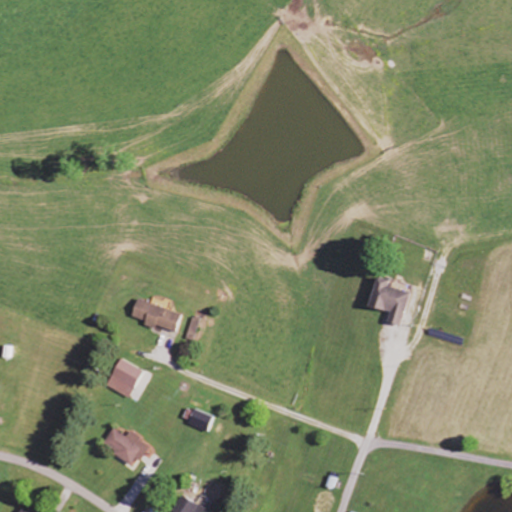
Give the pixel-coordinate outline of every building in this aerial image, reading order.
[(409,294),(386,286),(388,282),(374,277),(370,293),(375,294),(371,308),(388,313),(385,323),(398,327),(409,294)] [(176,334),(183,314),(137,299),(130,319),(176,334)] [(108,389),(131,398),(138,380),(142,382),(146,371),(119,360),(108,389)] [(216,418),(194,409),(187,424),(209,434),(216,418)] [(131,465),(135,459),(140,462),(151,446),(130,433),(127,438),(113,429),(102,446),(131,465)] [(205,511),(206,510),(180,495),(170,511),(205,511)]
